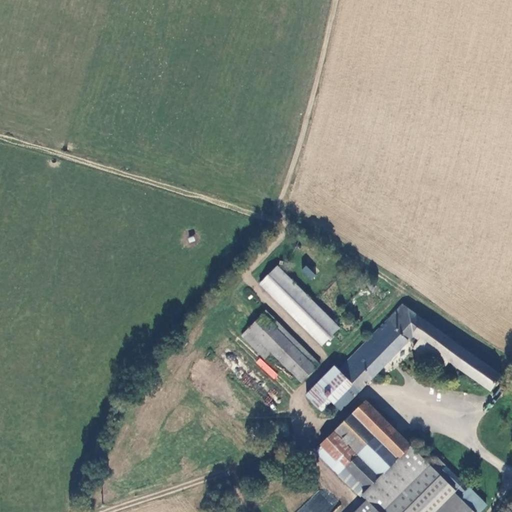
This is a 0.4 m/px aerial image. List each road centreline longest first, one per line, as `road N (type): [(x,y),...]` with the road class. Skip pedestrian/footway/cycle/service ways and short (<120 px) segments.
road 1 (track): [(281,214),(511,366)]
road 2 (track): [(108,511),(300,445)]
road 3 (unclassified): [(511,467),(409,395)]
